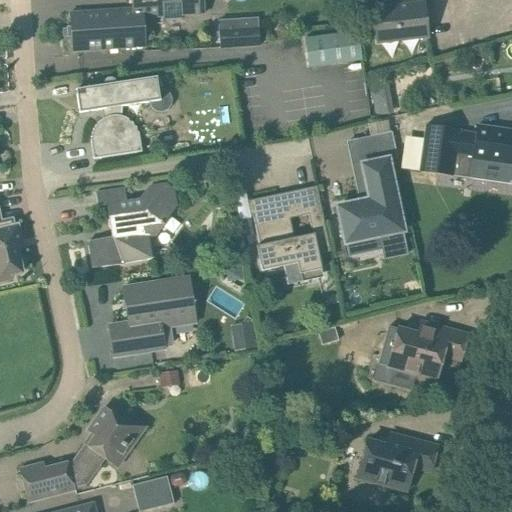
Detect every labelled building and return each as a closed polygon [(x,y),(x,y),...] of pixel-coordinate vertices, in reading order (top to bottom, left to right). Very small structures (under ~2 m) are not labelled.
[(72,38),(73,52),(144,47),(142,18),(203,14),(202,0),(132,0),(132,2),(129,2),(129,3),(132,3),(133,9),(70,13),(71,27),(67,28),(67,38),(72,38)] [(377,43),(428,37),(424,3),(422,3),(421,0),(399,0),(397,4),(371,7),(373,23),(375,23),(377,43)] [(259,27),(219,30),(220,49),(261,46),(259,27)] [(358,31),(304,39),(309,68),(362,60),(358,31)] [(96,87),(76,89),(79,113),(104,110),(111,109),(112,115),(110,116),(108,117),(106,117),(104,118),(102,120),(99,121),(97,123),(96,125),(94,128),(93,130),(92,132),(91,135),(91,138),(91,141),(91,143),(91,146),(94,159),(117,156),(142,152),(140,140),(138,132),(137,129),(136,127),(133,124),(132,122),(129,120),(124,117),(121,116),(122,107),(149,103),(151,109),(156,112),(162,113),(168,111),(172,106),(172,99),(170,93),(165,90),(160,90),(159,90),(157,77),(116,84),(116,82),(115,81),(114,80),(113,79),(112,78),(110,78),(109,78),(108,79),(106,79),(105,80),(105,81),(104,83),(104,84),(104,85),(96,87)] [(394,113),(388,84),(370,88),(375,116),(394,113)] [(511,164),(511,130),(477,125),(476,134),(460,132),(460,129),(427,125),(420,172),(470,179),(473,159),(511,164)] [(366,199),(335,206),(344,246),(379,239),(384,260),(407,255),(403,234),(407,233),(392,160),(397,158),(392,132),(354,140),(366,199)] [(88,242),(92,268),(151,259),(148,238),(155,237),(177,207),(174,190),(166,184),(149,187),(140,199),(127,201),(125,188),(96,193),(98,207),(107,205),(112,238),(88,242)] [(280,194),(248,201),(250,215),(254,214),(262,270),(299,262),(301,274),(321,269),(318,253),(329,250),(317,187),(296,191),(301,216),(309,214),(313,235),(294,239),(289,218),(285,219),(280,194)] [(0,219),(0,281),(12,279),(11,275),(21,272),(16,249),(21,248),(17,227),(14,228),(12,220),(1,222),(0,219)] [(129,323),(109,326),(114,357),(165,350),(164,348),(173,347),(170,327),(196,323),(189,278),(123,287),(129,323)] [(339,303),(327,306),(330,321),(342,318),(339,303)] [(460,361),(467,335),(421,322),(418,334),(399,329),(398,329),(388,327),(378,365),(436,381),(443,356),(460,361)] [(252,323),(230,326),(234,352),(256,349),(252,323)] [(335,328),(318,333),(322,346),(339,342),(335,328)] [(159,374),(161,388),(180,385),(178,371),(159,374)] [(129,450),(146,427),(126,413),(121,420),(104,408),(87,431),(95,436),(88,446),(86,444),(72,464),(68,465),(67,463),(44,469),(43,463),(20,470),(28,502),(75,490),(75,491),(86,488),(85,484),(86,484),(104,458),(112,464),(124,447),(129,450)] [(430,472),(437,446),(391,434),(387,446),(368,440),(358,479),(406,492),(413,468),(430,472)] [(176,487),(182,486),(186,481),(185,476),(181,473),(172,474),(169,478),(170,485),(176,487)] [(167,477),(132,486),(139,511),(142,511),(174,504),(167,478),(167,477)]
